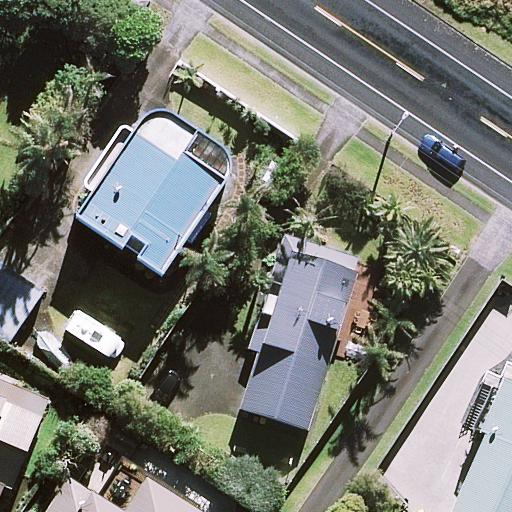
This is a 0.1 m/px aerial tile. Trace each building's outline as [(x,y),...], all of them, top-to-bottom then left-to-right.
[(83,182),(96,190),(77,217),(158,273),(180,241),(188,246),(214,208),(206,203),(220,181),(180,154),(193,136),(151,108),(135,133),(122,124),(83,182)] [(245,348),(252,351),(235,407),(305,429),(357,263),(301,246),(279,239),(245,348)] [(46,287),(0,262),(0,331),(18,341),(46,287)] [(511,511),(511,360),(508,359),(477,430),(483,432),(448,511),(511,511)] [(58,403),(0,378),(0,511),(2,511),(12,491),(19,495),(58,403)] [(54,511),(203,511),(153,481),(133,511),(126,511),(74,480),(54,511)]
